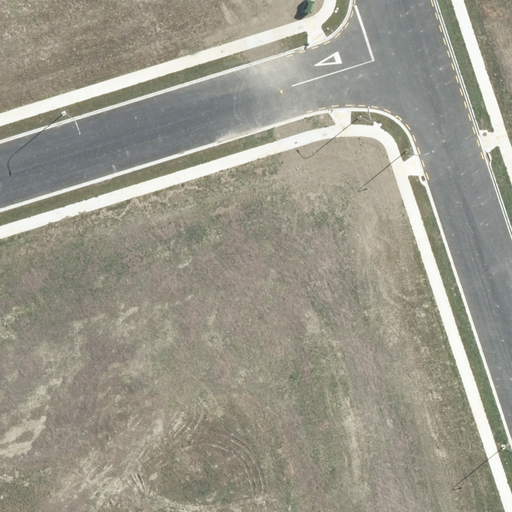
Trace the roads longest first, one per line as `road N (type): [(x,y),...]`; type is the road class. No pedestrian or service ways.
road 1 (unclassified): [(0,176),(407,39)]
road 2 (unclassified): [(407,39),(511,366)]
